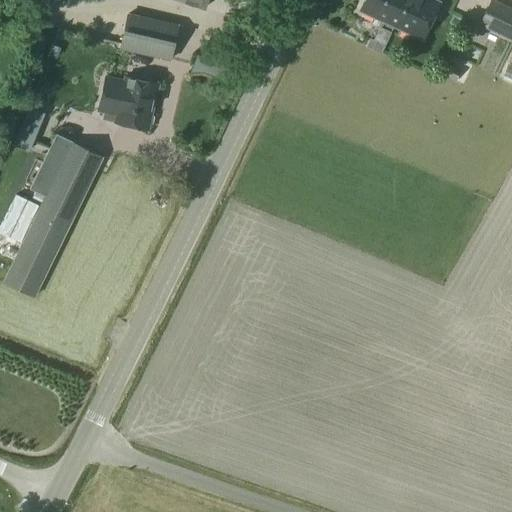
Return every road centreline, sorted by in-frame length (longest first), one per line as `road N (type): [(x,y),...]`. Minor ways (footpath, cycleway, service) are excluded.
road 1 (tertiary): [(57,497),(296,0)]
road 2 (track): [(83,444),(273,511)]
